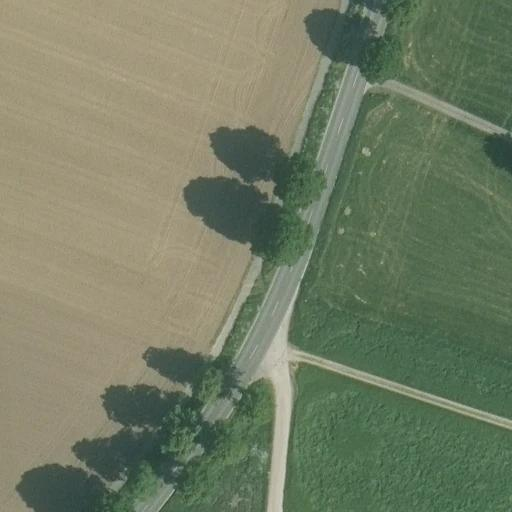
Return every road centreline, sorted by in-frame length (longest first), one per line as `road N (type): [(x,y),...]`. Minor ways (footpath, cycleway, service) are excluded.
road 1 (secondary): [(262,334),(288,279),(381,0)]
road 2 (secondary): [(144,511),(217,418),(262,334)]
road 3 (unclassified): [(279,511),(283,385),(276,351),(262,334)]
